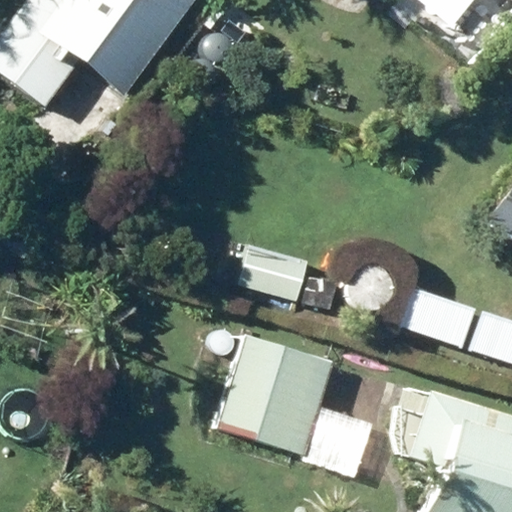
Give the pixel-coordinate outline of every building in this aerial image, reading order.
[(14,0),(0,19),(0,85),(28,106),(62,59),(109,93),(177,0),(14,0)] [(311,260),(248,241),(235,285),(297,304),(311,260)] [(403,267),(345,252),(331,308),(389,322),(403,267)] [(229,337),(201,430),(341,472),(354,429),(301,413),(316,364),(229,337)] [(379,511),(511,511),(511,424),(412,393),(375,510),(379,511)]
